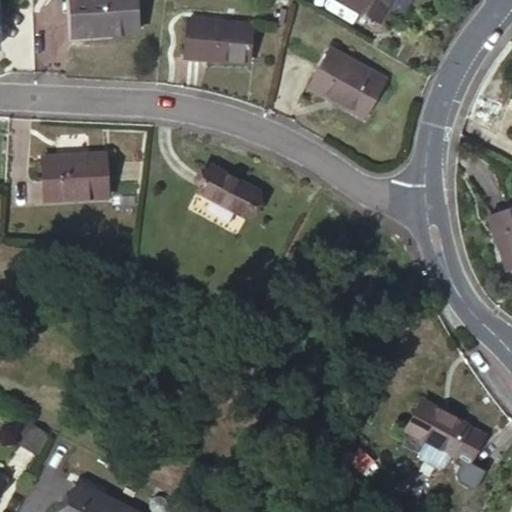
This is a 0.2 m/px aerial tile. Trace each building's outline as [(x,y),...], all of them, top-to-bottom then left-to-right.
[(70,0),(73,36),(136,31),(133,0),(70,0)] [(341,0),(341,1),(380,23),(393,0),(341,0)] [(248,58),(251,23),(187,18),(183,59),(221,62),(222,56),(248,58)] [(384,79),(329,48),(307,86),(328,98),(329,95),(364,115),(384,79)] [(41,157),(43,200),(107,197),(105,154),(41,157)] [(259,189),(209,164),(197,187),(247,213),(259,189)] [(511,207),(488,215),(506,271),(511,269),(511,207)] [(328,225),(320,242),(339,251),(347,234),(328,225)] [(471,426),(422,399),(404,430),(423,441),(448,454),(453,457),(454,457),(468,465),(485,434),(471,426)] [(25,421),(13,442),(37,455),(49,434),(25,421)] [(448,454),(423,441),(417,452),(419,459),(435,468),(442,466),(448,454)] [(345,465),(359,478),(369,466),(355,453),(345,465)] [(62,511),(134,511),(78,483),(62,511)]
